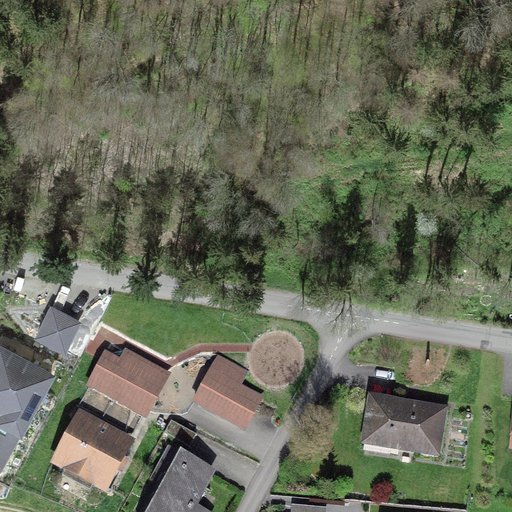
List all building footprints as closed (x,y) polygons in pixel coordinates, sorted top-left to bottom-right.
[(64,351),(78,322),(51,310),(37,339),(64,351)] [(56,376),(0,346),(0,412),(1,413),(0,414),(0,428),(9,433),(19,438),(22,440),(56,376)] [(142,424),(164,382),(124,360),(118,371),(101,362),(84,393),(142,424)] [(246,379),(217,364),(193,410),(244,436),(260,405),(238,394),(246,379)] [(433,461),(441,415),(365,403),(358,450),(433,461)] [(97,503),(128,450),(77,420),(46,473),(97,503)] [(172,422),(165,436),(192,450),(199,437),(172,422)] [(0,435),(0,473),(19,438),(9,433),(6,438),(0,435)] [(212,470),(171,448),(137,511),(138,511),(209,511),(210,511),(194,503),(212,470)]
